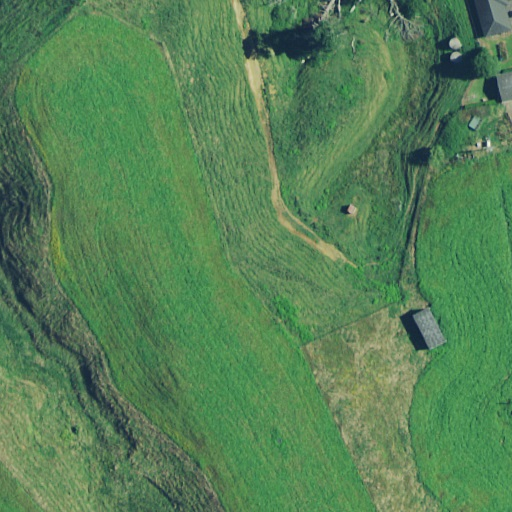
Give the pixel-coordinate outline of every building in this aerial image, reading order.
[(511,0),(477,0),(489,39),(511,32),(511,16),(508,4),(511,3),(511,0)] [(458,51),(459,51),(461,51),(462,50),(463,49),(464,48),(464,47),(465,46),(465,45),(465,43),(465,42),(464,41),(464,40),(463,39),(462,38),(461,37),(460,37),(458,36),(457,36),(456,37),(454,37),(453,38),(452,38),(451,39),(451,40),(450,42),(450,43),(450,44),(450,46),(450,47),(451,48),(452,49),(453,50),(454,51),(455,51),(457,51),(458,51)] [(460,67),(461,67),(463,66),(464,66),(465,65),(465,64),(466,63),(467,62),(467,60),(467,59),(467,58),(466,56),(466,55),(465,54),(464,53),(463,53),(462,52),(460,52),(459,52),(458,52),(456,52),(455,53),(454,54),(453,55),(453,56),(452,57),(452,59),(452,60),(452,61),(452,62),(453,64),(454,65),(455,66),(456,66),(457,67),(458,67),(460,67)] [(511,102),(511,74),(501,77),(506,103),(511,102)] [(449,342),(433,309),(416,317),(433,351),(449,342)]
